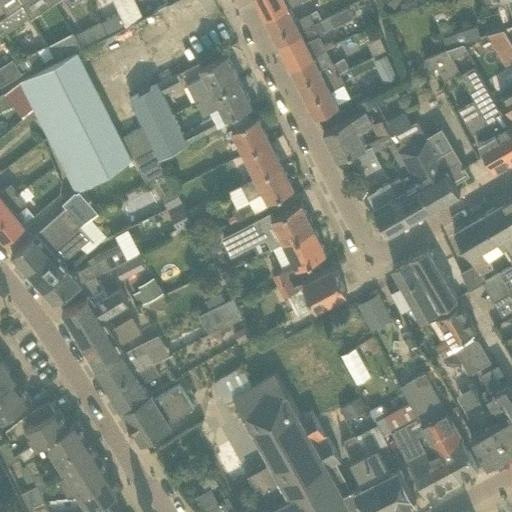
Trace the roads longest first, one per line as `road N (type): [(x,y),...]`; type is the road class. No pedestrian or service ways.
road 1 (residential): [(239,0),(371,260),(511,177)]
road 2 (residential): [(166,511),(0,272)]
